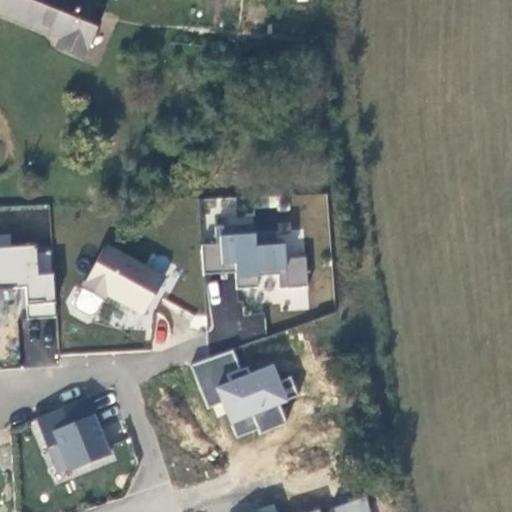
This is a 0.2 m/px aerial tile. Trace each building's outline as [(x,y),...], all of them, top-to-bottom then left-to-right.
[(82,57),(102,8),(83,0),(0,0),(0,12),(62,38),(58,46),(82,57)] [(246,58),(243,72),(255,75),(258,60),(246,58)] [(271,256),(308,253),(306,230),(268,232),(271,256)] [(143,315),(167,278),(175,265),(152,252),(144,267),(104,245),(79,290),(80,290),(74,303),(76,309),(88,316),(95,314),(104,302),(103,302),(108,296),(143,315)] [(26,306),(27,318),(54,317),(52,275),(37,276),(35,247),(0,249),(0,289),(24,287),(26,306)] [(205,279),(211,341),(266,335),(264,312),(238,315),(235,276),(205,279)] [(319,404),(315,338),(280,352),(283,356),(208,386),(210,392),(204,395),(206,400),(201,402),(206,416),(215,412),(224,441),(319,404)] [(89,396),(34,418),(46,449),(55,444),(67,473),(113,453),(93,412),(89,396)] [(249,511),(370,511),(367,496),(325,511),(319,511),(319,510),(313,511),(276,511),(273,504),(249,511)]
